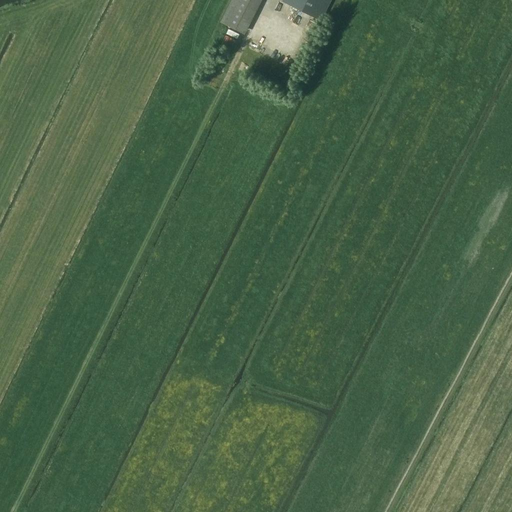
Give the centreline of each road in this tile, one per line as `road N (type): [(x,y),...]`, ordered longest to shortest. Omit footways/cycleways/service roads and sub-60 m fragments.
road 1 (track): [(12,511),(248,34)]
road 2 (track): [(331,216),(384,111),(433,42),(381,0)]
